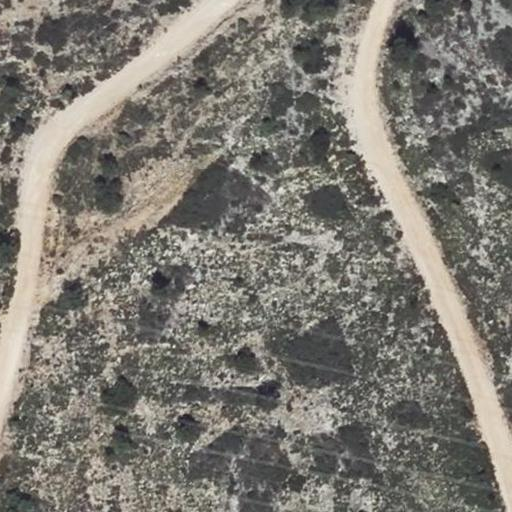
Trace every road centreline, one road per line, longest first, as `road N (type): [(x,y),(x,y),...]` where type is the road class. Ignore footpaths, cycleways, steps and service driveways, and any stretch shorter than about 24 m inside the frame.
road 1 (track): [(510,511),(462,345),(401,201),(365,143),(357,44),(377,0)]
road 2 (track): [(219,0),(43,153),(0,374)]
